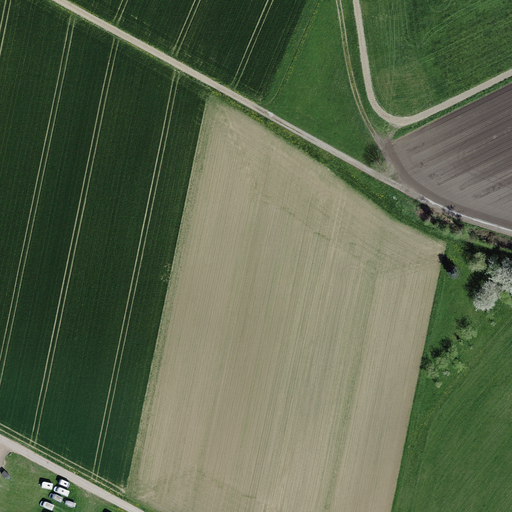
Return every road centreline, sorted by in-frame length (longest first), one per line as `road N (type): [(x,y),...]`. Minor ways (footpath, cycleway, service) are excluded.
road 1 (track): [(511,233),(419,198),(61,0)]
road 2 (track): [(337,0),(363,113),(419,198)]
road 3 (unknown): [(511,72),(406,120),(382,114),(371,97)]
road 4 (track): [(0,440),(136,511)]
